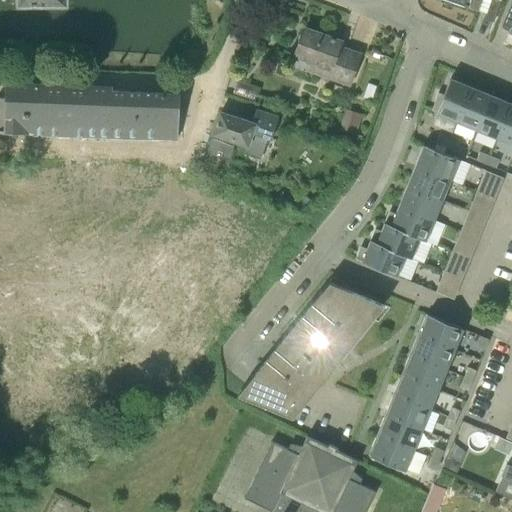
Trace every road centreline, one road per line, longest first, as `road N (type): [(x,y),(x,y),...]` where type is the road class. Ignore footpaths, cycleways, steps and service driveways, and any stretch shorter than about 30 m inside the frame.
road 1 (residential): [(316,255),(389,135),(419,32)]
road 2 (residential): [(340,408),(244,358),(316,255)]
road 3 (residential): [(316,255),(455,315)]
road 4 (residential): [(455,315),(508,176)]
